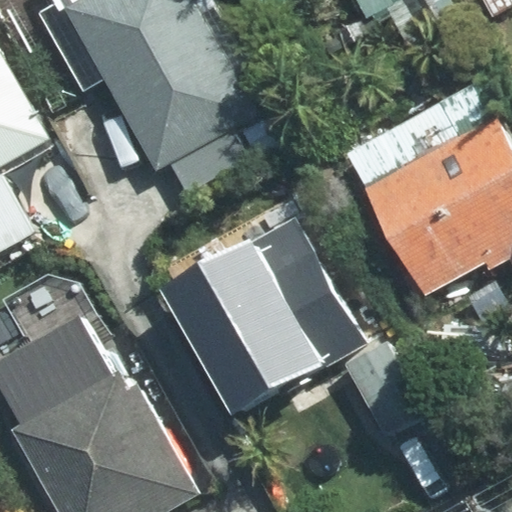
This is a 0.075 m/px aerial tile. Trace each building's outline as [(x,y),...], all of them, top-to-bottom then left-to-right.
[(92,0),(78,8),(167,168),(179,162),(195,190),(255,157),(239,129),(264,115),(201,0),(92,0)] [(404,0),(394,6),(418,49),(453,29),(436,0),(404,0)] [(511,0),(490,0),(500,17),(511,9),(511,0)] [(7,54),(0,57),(0,253),(40,232),(10,178),(6,179),(2,169),(55,139),(7,54)] [(511,125),(490,86),(362,156),(438,295),(496,262),(501,270),(511,263),(511,125)] [(284,113),(251,132),(265,157),(299,139),(284,113)] [(305,222),(184,291),(253,412),(290,392),(293,395),(318,380),(316,377),(350,357),(394,435),(434,412),(388,330),(371,340),(305,222)] [(511,302),(501,283),(476,298),(491,324),(511,312),(511,302)] [(7,398),(69,511),(172,511),(205,494),(145,386),(138,389),(130,374),(122,378),(103,345),(51,374),(36,347),(0,367),(0,372),(13,395),(7,398)]
